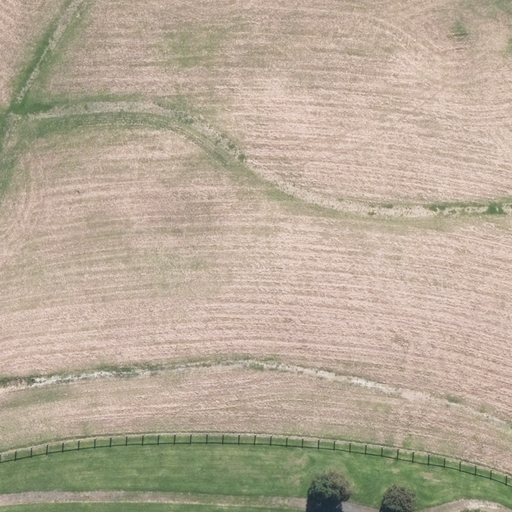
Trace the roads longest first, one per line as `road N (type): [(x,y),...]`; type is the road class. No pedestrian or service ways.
road 1 (unknown): [(0,114),(128,106),(177,113),(209,130),(233,157),(305,197),(406,219),(511,216)]
road 2 (unknown): [(511,442),(436,405),(277,367),(111,377),(0,394)]
road 3 (unknown): [(0,147),(12,110),(81,0)]
